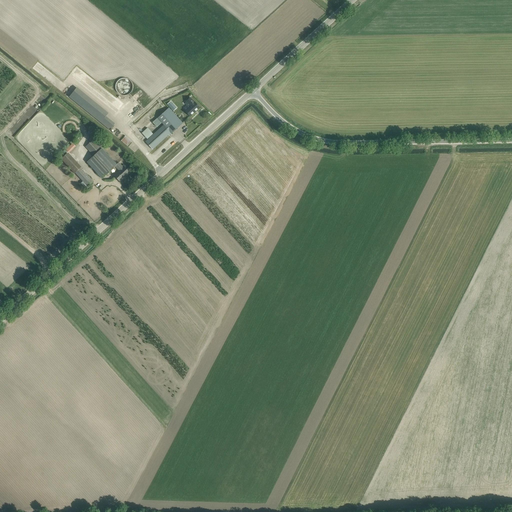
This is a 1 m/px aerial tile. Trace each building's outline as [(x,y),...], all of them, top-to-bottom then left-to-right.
[(75,68),(72,73),(83,80),(86,75),(75,68)] [(128,84),(127,79),(121,79),(121,89),(129,89),(129,84),(128,84)] [(140,89),(132,95),(136,101),(145,95),(140,89)] [(197,105),(194,102),(190,98),(186,101),(190,106),(185,111),(190,116),(199,108),(198,106),(198,105),(197,105)] [(170,102),(167,105),(172,110),(175,107),(170,102)] [(132,118),(138,112),(134,108),(128,114),(132,118)] [(157,127),(162,123),(164,125),(145,142),(152,149),(168,135),(169,136),(183,123),(169,108),(153,123),(157,127)] [(103,116),(98,122),(107,129),(112,123),(103,116)] [(147,128),(142,133),(147,139),(153,134),(147,128)] [(127,147),(131,141),(125,136),(121,141),(127,147)] [(116,165),(102,149),(93,139),(85,147),(93,156),(87,162),(102,178),(115,166),(119,171),(114,175),(120,181),(129,173),(124,167),(125,166),(124,165),(122,166),(118,163),(116,165)] [(73,143),(66,150),(68,152),(75,145),(73,143)] [(93,181),(80,168),(81,167),(68,152),(61,159),(75,174),(75,173),(87,186),(93,181)]
